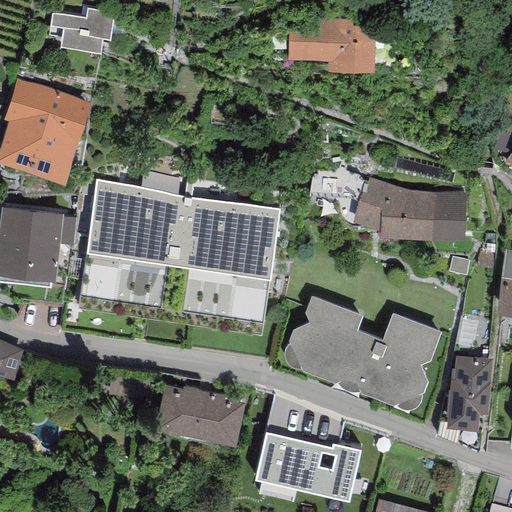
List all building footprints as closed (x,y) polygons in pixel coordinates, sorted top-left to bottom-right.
[(113,10),(87,6),(86,13),(52,8),(49,29),(62,31),(61,38),(100,44),(102,31),(109,32),(113,10)] [(353,17),(319,16),(319,27),(288,26),(288,53),(328,53),(327,60),(327,62),(374,63),(375,22),(352,21),(353,17)] [(90,97),(17,74),(5,112),(8,113),(0,138),(0,151),(64,172),(76,134),(78,135),(90,97)] [(511,145),(503,159),(511,163),(511,145)] [(404,186),(365,174),(352,215),(380,221),(380,228),(465,231),(465,189),(404,186)] [(78,304),(260,329),(279,203),(95,176),(78,304)] [(62,206),(1,199),(0,206),(0,273),(49,278),(50,267),(55,268),(58,234),(72,235),(75,213),(61,212),(62,206)] [(511,245),(505,245),(496,306),(511,308),(511,245)] [(441,326),(392,307),(383,334),(357,325),(362,309),(311,290),(305,306),(309,316),(292,323),(288,333),(289,336),(288,338),(286,339),(284,342),(283,344),(283,347),(283,350),(285,354),(286,356),(288,358),(291,361),(295,363),(299,363),(301,363),(336,376),(337,378),(338,379),(341,381),(343,383),(345,384),(348,385),(350,386),(353,386),(355,386),(357,386),(359,386),(393,399),(395,399),(396,400),(397,401),(399,403),(402,404),(405,405),(407,405),(411,405),(415,403),(417,401),(420,398),(421,394),(422,392),(422,389),(422,387),(423,387),(427,375),(420,358),(431,354),(441,326)] [(0,370),(13,374),(25,346),(0,336),(0,370)] [(491,355),(455,351),(453,373),(450,373),(446,421),(477,424),(478,407),(486,408),(491,355)] [(155,422),(236,439),(246,396),(224,392),(225,388),(183,379),(182,382),(165,378),(155,422)] [(348,501),(360,450),(333,444),(332,449),(266,433),(255,480),(348,501)] [(440,511),(441,511),(378,496),(373,511),(440,511)]
